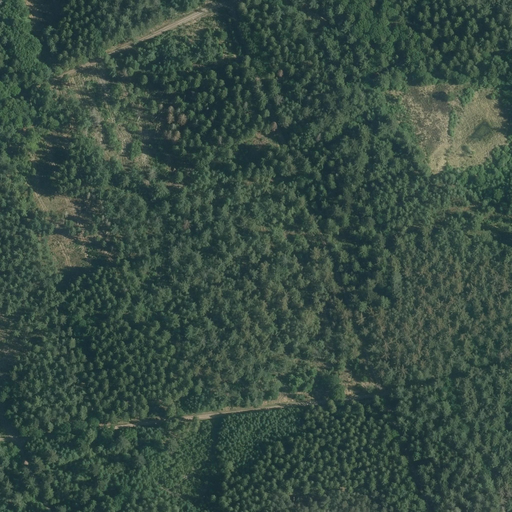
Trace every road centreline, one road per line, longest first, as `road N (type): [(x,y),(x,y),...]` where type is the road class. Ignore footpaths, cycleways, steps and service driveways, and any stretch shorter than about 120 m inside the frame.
road 1 (track): [(381,393),(15,438)]
road 2 (track): [(381,393),(264,93)]
road 3 (track): [(0,106),(227,0)]
road 4 (track): [(381,393),(511,360)]
road 5 (track): [(429,511),(381,393)]
